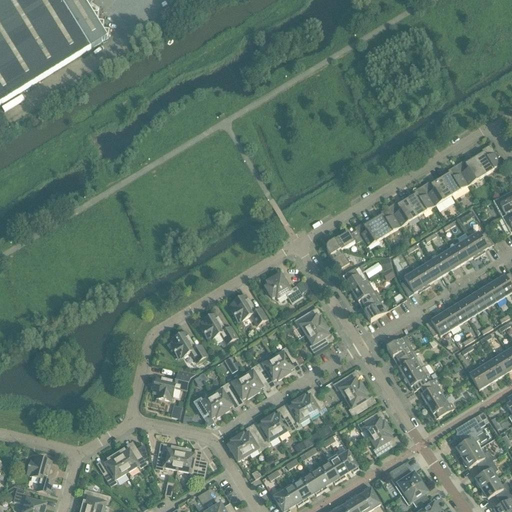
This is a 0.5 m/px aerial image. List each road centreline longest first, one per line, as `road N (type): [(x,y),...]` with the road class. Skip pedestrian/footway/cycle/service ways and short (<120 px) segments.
road 1 (residential): [(511,160),(487,130),(296,247)]
road 2 (residential): [(130,423),(158,331),(296,247)]
road 3 (residential): [(466,511),(359,347)]
road 4 (residential): [(359,347),(511,255)]
road 5 (residential): [(211,439),(359,347)]
